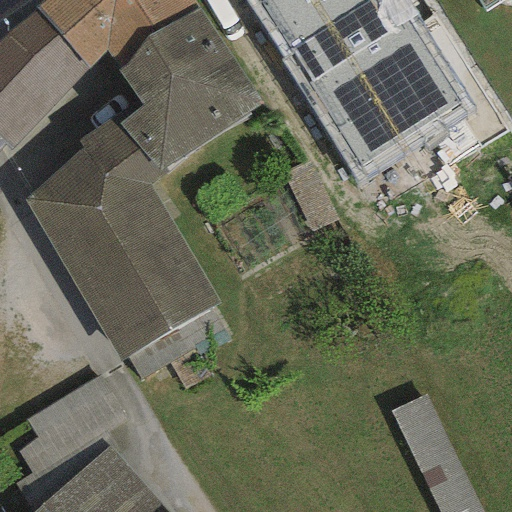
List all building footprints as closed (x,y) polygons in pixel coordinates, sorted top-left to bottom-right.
[(45,0),(36,8),(86,69),(104,52),(119,70),(146,35),(198,8),(191,0),(45,0)] [(403,0),(243,0),(360,183),(474,111),(403,0)] [(478,0),(484,9),(498,0),(478,0)] [(5,38),(0,43),(0,141),(4,145),(9,150),(86,69),(36,8),(5,38)] [(146,35),(119,70),(117,73),(140,106),(116,126),(159,174),(259,104),(198,8),(146,35)] [(159,174),(116,126),(110,120),(78,140),(83,150),(24,201),(118,362),(218,303),(150,185),(159,174)] [(337,220),(309,162),(281,175),(310,233),(337,220)] [(125,424),(98,378),(23,421),(27,428),(35,440),(17,454),(32,478),(125,424)] [(481,511),(425,396),(389,414),(436,511),(481,511)] [(161,511),(106,451),(38,511),(161,511)]
